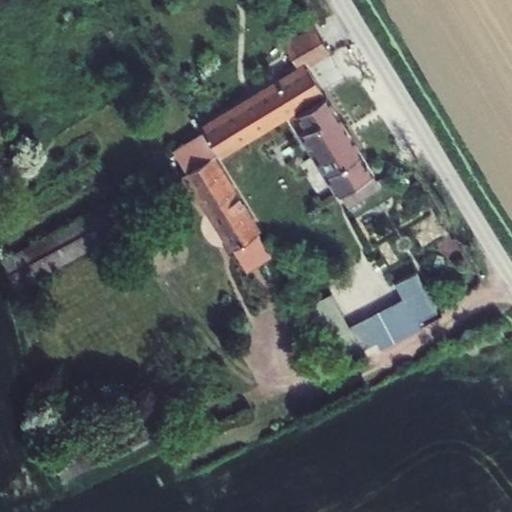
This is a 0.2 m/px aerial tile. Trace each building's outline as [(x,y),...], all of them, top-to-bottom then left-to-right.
[(202,131),(196,135),(211,158),(287,111),(320,91),(306,67),(329,53),(312,26),(283,45),(299,71),(201,129),(202,131)] [(329,53),(306,67),(320,91),(344,76),(329,53)] [(289,115),(349,211),(364,202),(360,197),(381,187),(324,96),(289,115)] [(271,255),(211,158),(196,135),(172,150),(246,270),(271,255)] [(16,288),(148,216),(133,189),(1,261),(16,288)] [(416,271),(394,283),(401,297),(403,296),(406,300),(410,308),(430,298),(416,271)] [(365,320),(406,300),(403,296),(401,297),(347,324),(332,295),(305,309),(336,366),(362,352),(360,348),(375,340),(365,320)] [(375,340),(379,347),(419,326),(410,308),(406,300),(365,320),(375,340)] [(170,423),(157,396),(49,451),(63,479),(170,423)]
